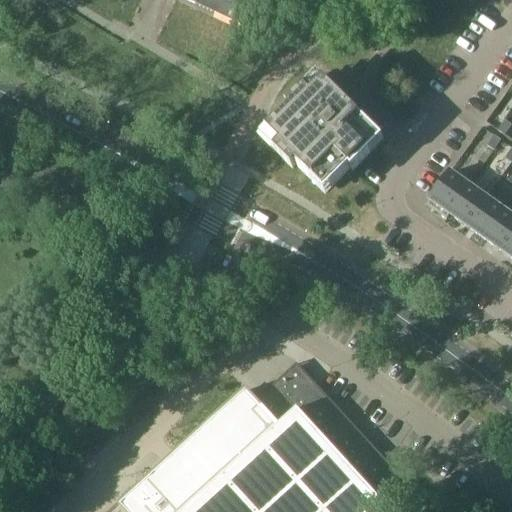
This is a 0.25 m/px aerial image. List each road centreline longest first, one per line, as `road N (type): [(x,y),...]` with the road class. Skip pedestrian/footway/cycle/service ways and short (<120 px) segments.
road 1 (tertiary): [(511,403),(320,258),(0,93)]
road 2 (residential): [(511,292),(388,199),(511,16)]
